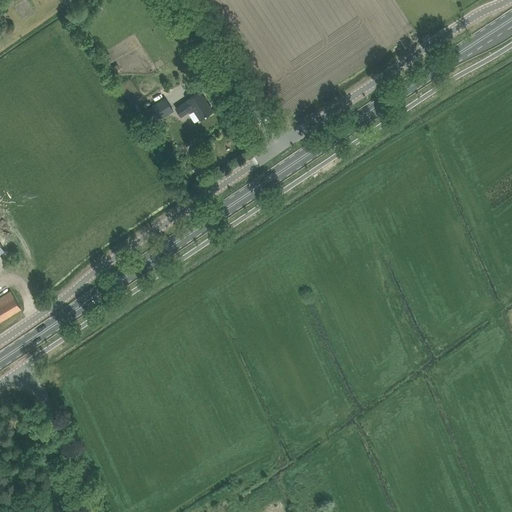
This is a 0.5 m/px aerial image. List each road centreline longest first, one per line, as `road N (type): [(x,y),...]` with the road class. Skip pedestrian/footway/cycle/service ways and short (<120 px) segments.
road 1 (primary): [(0,359),(511,18)]
road 2 (unclassified): [(278,146),(0,340)]
road 3 (unclassified): [(507,0),(278,146)]
road 4 (unclassified): [(278,146),(175,0)]
road 5 (unclassified): [(96,511),(24,370)]
